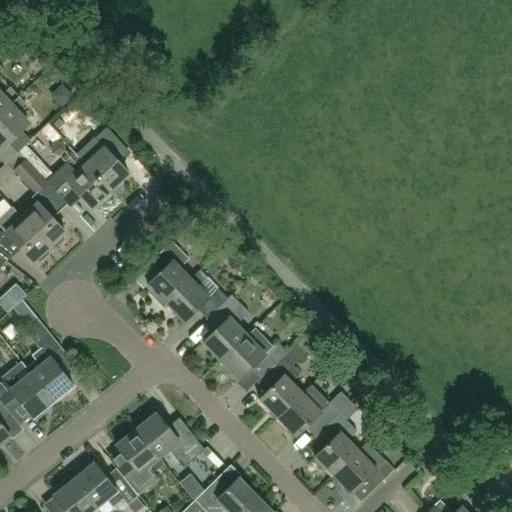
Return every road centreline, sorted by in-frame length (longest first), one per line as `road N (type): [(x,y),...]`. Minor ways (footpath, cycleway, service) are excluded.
road 1 (unclassified): [(511,507),(14,0)]
road 2 (residential): [(165,361),(90,316),(77,276),(84,260),(161,189)]
road 3 (residential): [(0,492),(165,361)]
road 4 (residential): [(312,511),(165,361)]
